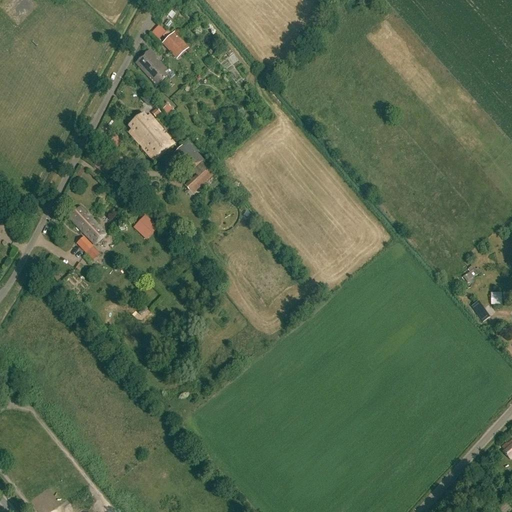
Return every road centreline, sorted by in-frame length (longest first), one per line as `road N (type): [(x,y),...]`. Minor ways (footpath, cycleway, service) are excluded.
road 1 (unclassified): [(0,297),(159,0)]
road 2 (tertiary): [(419,511),(511,411)]
